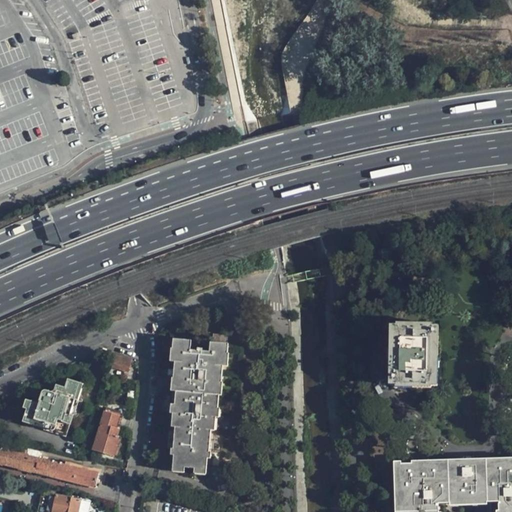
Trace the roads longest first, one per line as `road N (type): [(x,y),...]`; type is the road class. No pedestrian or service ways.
road 1 (motorway): [(18,284),(253,199),(511,144)]
road 2 (unclassified): [(206,0),(223,117),(0,211)]
road 3 (motorway): [(511,109),(389,128),(174,185)]
road 4 (residential): [(141,319),(145,373),(132,511)]
road 5 (motorway): [(174,185),(0,257)]
road 6 (motorway): [(174,185),(0,238)]
road 7 (residential): [(141,319),(0,383)]
road 8 (residential): [(271,283),(250,282),(141,319)]
